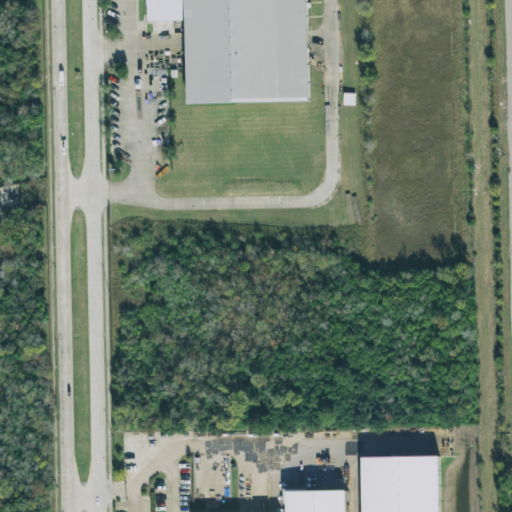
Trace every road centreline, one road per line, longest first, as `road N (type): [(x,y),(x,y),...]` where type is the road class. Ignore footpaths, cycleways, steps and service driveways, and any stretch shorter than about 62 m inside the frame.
road 1 (secondary): [(60,0),(70,511)]
road 2 (secondary): [(105,511),(95,0)]
